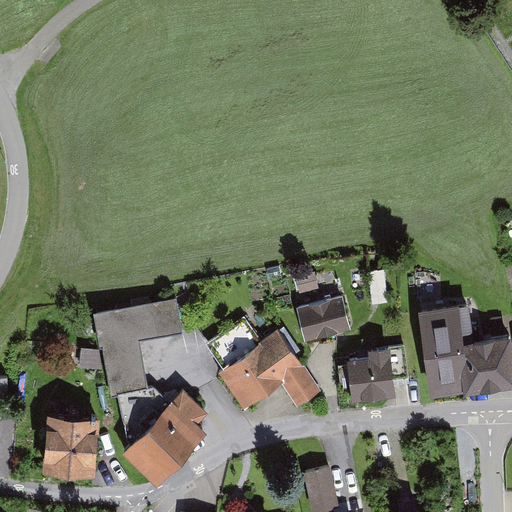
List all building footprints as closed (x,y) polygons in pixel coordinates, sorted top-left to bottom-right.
[(380,266),(365,269),(370,300),(385,298),(380,266)] [(321,272),(303,276),(305,286),(324,282),(321,272)] [(338,294),(294,304),(302,337),(346,327),(338,294)] [(177,330),(170,297),(95,311),(108,383),(117,381),(144,376),(137,338),(177,330)] [(419,345),(463,339),(461,326),(453,327),(450,305),(414,310),(419,345)] [(295,398),(314,384),(291,352),(296,348),(279,324),(257,340),(240,317),(209,340),(225,363),(220,366),(244,399),(278,374),(295,398)] [(510,379),(504,333),(463,339),(419,345),(425,390),(510,379)] [(78,360),(100,363),(97,343),(80,340),(78,360)] [(401,373),(398,342),(366,345),(368,356),(348,358),(351,390),(391,385),(390,375),(401,373)] [(151,378),(144,376),(117,381),(125,427),(130,432),(120,442),(152,474),(202,422),(194,414),(204,402),(180,378),(166,392),(151,378)] [(50,406),(45,463),(89,467),(94,409),(75,408),(76,402),(69,401),(68,407),(50,406)] [(324,459),(300,464),(309,504),(334,498),(324,459)] [(432,511),(432,507),(418,509),(416,500),(393,505),(394,511),(432,511)] [(38,511),(40,504),(23,501),(21,511),(38,511)]
